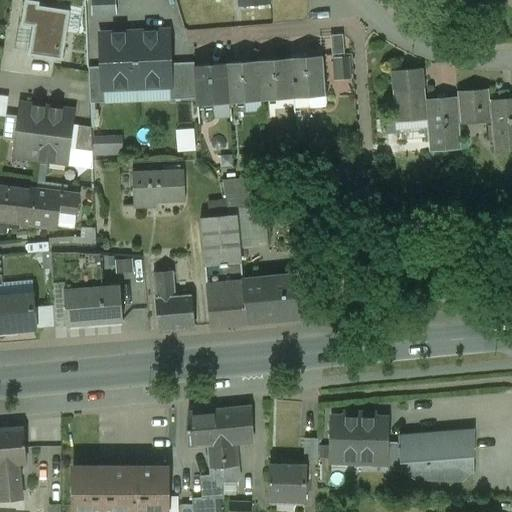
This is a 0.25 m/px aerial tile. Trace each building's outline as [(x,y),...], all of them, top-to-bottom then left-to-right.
[(119,14),(118,0),(93,0),(94,15),(119,14)] [(237,0),(238,8),(270,6),(269,0),(237,0)] [(37,8),(33,53),(61,56),(66,11),(37,8)] [(168,33),(134,34),(137,88),(169,86),(171,86),(170,64),(168,33)] [(134,34),(100,36),(102,68),(103,89),(104,89),(137,88),(134,34)] [(324,58),(339,58),(347,59),(347,34),(324,34),(324,58)] [(321,57),(289,60),(293,100),(324,97),(321,57)] [(289,60),(258,62),(261,102),(293,100),(289,60)] [(258,62),(225,65),(228,105),(261,102),(258,62)] [(194,63),(170,64),(171,86),(169,86),(170,100),(196,99),(194,66),(194,63)] [(194,66),(196,99),(197,106),(228,105),(225,65),(194,66)] [(102,68),(89,68),(90,104),(105,103),(104,89),(103,89),(102,68)] [(423,69),(391,71),(392,91),(424,89),(423,69)] [(458,98),(425,101),(424,89),(392,91),(395,124),(427,121),(429,153),(462,150),(460,125),(458,98)] [(490,90),(457,92),(458,98),(460,125),(492,122),(494,154),(511,152),(511,100),(490,102),(490,90)] [(0,114),(8,115),(11,95),(0,93),(0,114)] [(36,107),(21,105),(19,117),(16,141),(14,156),(41,160),(47,113),(36,111),(36,107)] [(74,112),(59,110),(58,114),(47,113),(41,160),(67,164),(74,112)] [(19,117),(6,115),(3,139),(16,141),(19,117)] [(91,128),(77,126),(74,150),(92,152),(91,128)] [(179,129),(180,150),(198,149),(197,128),(179,129)] [(96,143),(97,155),(125,153),(124,141),(96,143)] [(183,169),(132,171),(133,207),(151,206),(151,201),(184,200),(183,169)] [(249,179),(222,180),(228,209),(251,208),(249,179)] [(36,191),(0,185),(0,219),(20,223),(31,225),(32,225),(36,191)] [(79,196),(37,190),(36,191),(32,225),(31,225),(31,226),(57,229),(59,210),(77,213),(79,196)] [(201,219),(205,265),(241,262),(237,216),(201,219)] [(308,220),(293,221),(295,249),(310,247),(308,220)] [(72,247),(72,237),(54,238),(55,249),(72,247)] [(99,253),(49,252),(52,284),(63,283),(64,290),(103,286),(99,253)] [(118,259),(119,272),(134,271),(134,259),(118,259)] [(241,262),(205,265),(206,295),(244,291),(243,283),(241,262)] [(171,269),(153,271),(156,296),(174,295),(171,269)] [(277,278),(263,280),(264,281),(243,283),(244,291),(247,323),(299,318),(295,279),(277,280),(277,278)] [(103,286),(64,290),(67,326),(121,321),(118,285),(103,286)] [(244,291),(206,295),(209,326),(247,323),(244,291)] [(156,296),(155,297),(158,329),(194,326),(190,293),(174,295),(156,296)] [(34,294),(0,296),(0,330),(37,327),(35,306),(34,294)] [(55,326),(53,304),(35,306),(37,327),(55,326)] [(250,408),(219,410),(222,443),(236,441),(253,439),(250,408)] [(219,410),(189,412),(188,446),(209,444),(222,443),(219,410)] [(352,418),(332,417),(331,459),(342,459),(346,463),(358,464),(360,414),(352,414),(352,418)] [(387,419),(367,418),(368,414),(360,414),(358,464),(371,464),(375,460),(385,460),(386,460),(386,443),(387,419)] [(23,427),(0,430),(0,464),(20,462),(27,461),(23,427)] [(474,432),(399,438),(400,443),(402,471),(402,480),(418,480),(424,472),(438,481),(440,481),(441,480),(446,473),(460,482),(462,482),(462,481),(468,473),(461,468),(467,458),(473,458),(474,432)] [(318,439),(304,439),(304,461),(318,461),(318,439)] [(236,441),(222,443),(224,468),(237,467),(236,441)] [(222,443),(209,444),(211,469),(224,468),(222,443)] [(400,443),(386,443),(386,460),(385,460),(384,466),(389,471),(402,471),(400,443)] [(20,462),(0,464),(0,491),(1,502),(23,500),(20,462)] [(306,467),(270,466),(269,500),(306,501),(306,467)] [(98,468),(74,468),(74,511),(167,511),(168,467),(144,468),(98,468)] [(237,467),(224,468),(224,481),(238,480),(237,467)] [(224,481),(224,468),(211,469),(212,482),(224,481)] [(214,511),(213,497),(192,500),(192,505),(192,511),(214,511)] [(63,511),(64,502),(52,502),(51,511),(63,511)]
